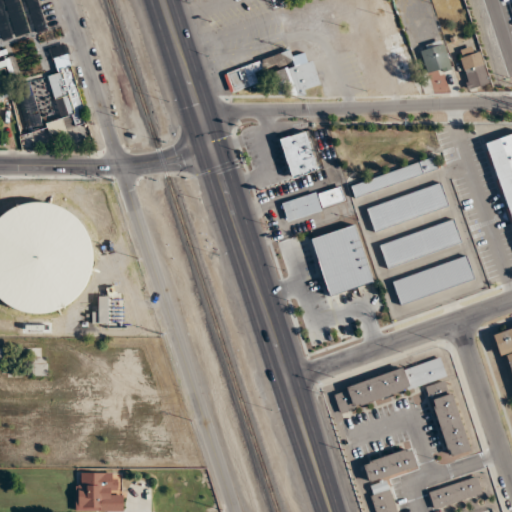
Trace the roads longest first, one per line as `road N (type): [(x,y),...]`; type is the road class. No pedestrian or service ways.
road 1 (residential): [(235,511),(65,0)]
road 2 (primary): [(165,0),(289,382)]
road 3 (residential): [(204,120),(511,104)]
road 4 (residential): [(289,382),(511,301)]
road 5 (tertiary): [(214,153),(135,166),(0,164)]
road 6 (residential): [(511,488),(461,319)]
road 7 (primary): [(289,382),(331,511)]
